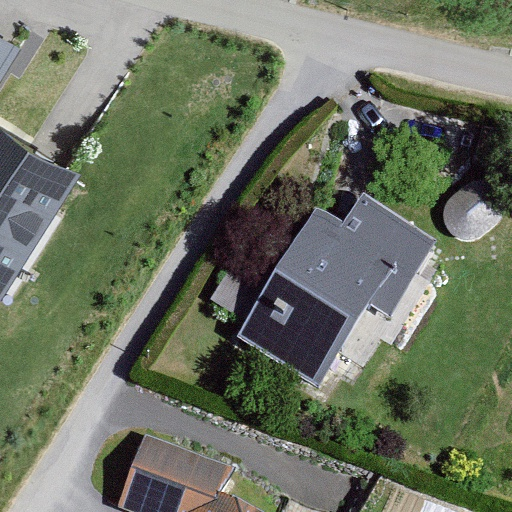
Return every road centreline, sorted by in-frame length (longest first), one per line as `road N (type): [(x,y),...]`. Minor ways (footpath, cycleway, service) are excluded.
road 1 (residential): [(30,511),(267,132),(339,42)]
road 2 (residential): [(511,81),(339,42)]
road 3 (residential): [(339,42),(190,0)]
